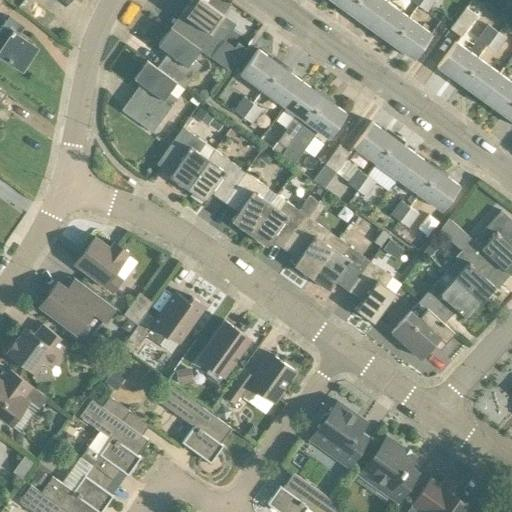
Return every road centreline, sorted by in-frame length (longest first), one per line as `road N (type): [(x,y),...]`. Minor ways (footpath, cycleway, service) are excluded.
road 1 (residential): [(340,349),(178,232),(66,187)]
road 2 (unclassified): [(511,178),(267,0)]
road 3 (residential): [(225,511),(340,349)]
road 4 (residential): [(66,187),(94,38),(113,0)]
road 5 (residential): [(0,294),(66,187)]
road 6 (residential): [(430,414),(511,324)]
